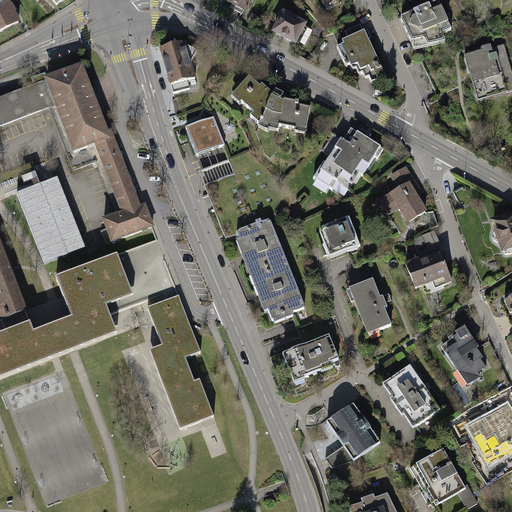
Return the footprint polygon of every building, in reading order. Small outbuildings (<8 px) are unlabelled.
[(15,0),(0,0),(0,40),(29,25),(15,0)] [(49,0),(60,11),(72,0),(49,0)] [(258,0),(224,0),(223,3),(249,17),(258,0)] [(440,5),(406,22),(413,47),(426,42),(430,49),(446,44),(443,36),(453,32),(440,5)] [(312,27),(285,12),(272,35),(299,50),(312,27)] [(344,48),(338,51),(348,71),(351,70),(354,75),(358,73),(361,78),(365,76),(367,82),(371,80),(374,86),(387,80),(361,25),(345,33),(349,41),(342,45),(344,48)] [(160,52),(171,89),(172,89),(174,96),(191,91),(188,84),(197,81),(192,65),(197,52),(183,45),(160,52)] [(482,53),(464,59),(478,103),(511,92),(511,71),(504,47),(492,50),(491,47),(481,50),(482,53)] [(34,87),(0,100),(0,127),(53,106),(74,160),(96,151),(122,217),(103,224),(112,248),(156,231),(146,205),(140,207),(111,132),(109,133),(88,79),(84,68),(48,82),(45,77),(32,82),(34,87)] [(307,137),(311,110),(300,109),(301,107),(283,104),(285,98),(277,94),(275,99),(263,89),(261,91),(250,81),(233,101),(241,109),(243,106),(255,117),(252,121),(260,128),(259,131),(269,136),(271,133),(280,135),(281,130),(296,132),(295,135),(307,137)] [(228,151),(213,118),(183,131),(198,164),(228,151)] [(357,189),(380,150),(348,131),(312,190),(326,198),(341,179),(357,189)] [(273,174),(250,151),(229,159),(234,173),(204,186),(209,199),(212,205),(226,238),(233,235),(269,220),(288,212),(273,174)] [(38,185),(17,193),(45,264),(85,248),(58,177),(38,185)] [(391,200),(408,227),(430,214),(411,186),(391,200)] [(511,217),(490,225),(503,257),(511,253),(511,217)] [(269,220),(233,235),(252,282),(288,267),(269,220)] [(353,221),(319,235),(331,265),(365,250),(353,221)] [(0,326),(28,316),(0,244),(0,326)] [(441,255),(408,270),(418,296),(453,280),(441,255)] [(134,301),(118,260),(56,284),(72,325),(64,328),(35,339),(31,330),(0,341),(0,385),(76,356),(118,340),(107,312),(134,301)] [(288,267),(252,282),(264,311),(268,309),(274,324),(292,316),(291,312),(305,307),(288,267)] [(354,283),(374,278),(372,270),(352,274),(354,283)] [(377,284),(352,296),(373,338),(398,326),(377,284)] [(181,300),(149,313),(165,349),(150,355),(184,435),(216,421),(201,385),(198,387),(188,363),(205,356),(181,300)] [(511,300),(502,307),(511,322),(511,300)] [(328,333),(279,354),(293,386),(342,365),(328,333)] [(470,335),(447,349),(468,386),(491,372),(470,335)] [(413,367),(383,386),(412,431),(440,411),(413,367)] [(511,410),(508,404),(467,426),(489,466),(511,453),(511,410)] [(327,461),(333,471),(357,463),(383,445),(357,407),(330,425),(345,447),(327,461)] [(443,452),(412,469),(435,511),(459,498),(466,511),(479,504),(470,486),(464,489),(443,452)] [(399,511),(394,496),(347,511),(346,511),(399,511)]
